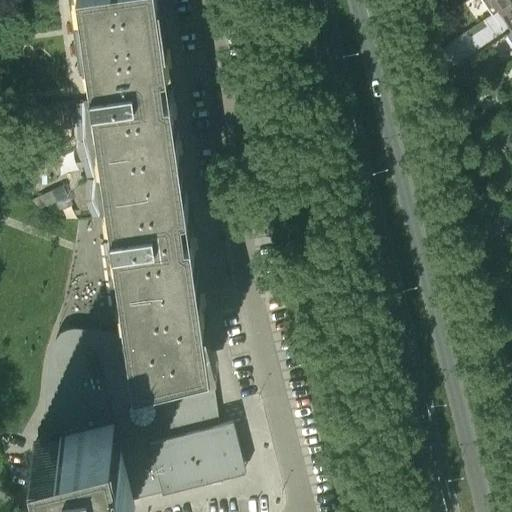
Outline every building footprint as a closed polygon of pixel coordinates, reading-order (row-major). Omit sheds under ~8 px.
[(83,0),(131,326),(138,374),(214,363),(161,0),(83,0)] [(482,0),(491,14),(499,8),(511,0),(482,0)] [(511,0),(499,8),(511,27),(511,0)] [(64,184),(53,189),(58,200),(69,195),(64,184)] [(219,421),(214,363),(138,374),(131,326),(85,326),(73,325),(67,327),(60,330),(57,335),(54,341),(52,346),(50,352),(49,357),(48,363),(47,368),(47,374),(46,379),(46,385),(45,396),(45,407),(45,418),(45,430),(45,431),(50,430),(50,436),(117,419),(135,496),(246,468),(233,417),(219,421)] [(33,440),(51,511),(88,511),(134,500),(133,496),(135,496),(117,419),(50,436),(33,440)]
